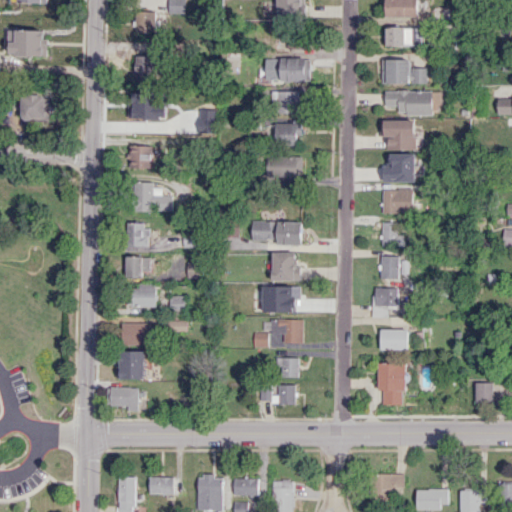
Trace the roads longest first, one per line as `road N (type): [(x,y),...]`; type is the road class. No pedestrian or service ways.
road 1 (tertiary): [(95,0),(87,434)]
road 2 (residential): [(349,0),(342,433)]
road 3 (residential): [(87,434),(511,431)]
